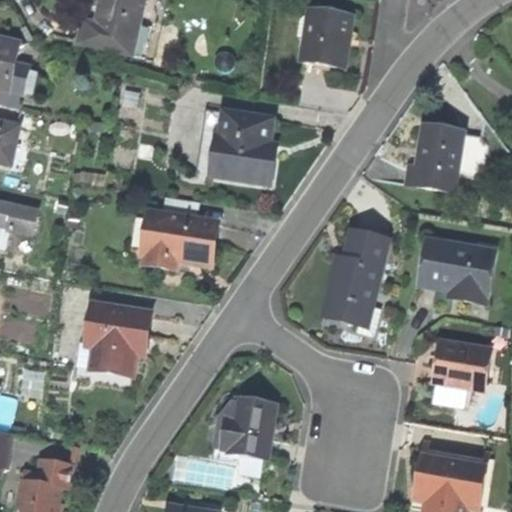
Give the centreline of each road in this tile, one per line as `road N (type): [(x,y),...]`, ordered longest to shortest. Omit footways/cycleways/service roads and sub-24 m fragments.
road 1 (residential): [(484,0),(426,41),(237,312)]
road 2 (residential): [(237,312),(108,511)]
road 3 (residential): [(237,312),(346,390),(346,455)]
